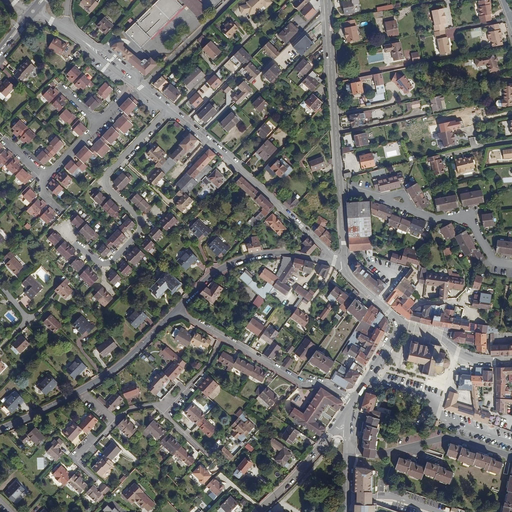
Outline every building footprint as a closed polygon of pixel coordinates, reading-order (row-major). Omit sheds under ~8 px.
[(82,0),(81,2),(92,11),(98,3),(94,0),(82,0)] [(159,0),(126,33),(130,37),(141,48),(183,7),(178,2),(179,0),(180,0),(198,17),(206,9),(198,0),(159,0)] [(248,13),(257,12),(259,11),(264,6),(266,8),(272,3),(269,0),(251,0),(249,2),(247,3),(247,5),(240,6),(241,14),(248,13)] [(297,0),(298,1),(294,5),(300,11),(310,0),(297,0)] [(354,12),(351,0),(342,2),(344,14),(354,12)] [(479,17),(481,23),(492,20),(491,15),(492,14),(491,7),(490,5),(492,5),(490,0),(487,0),(479,1),(480,7),(479,7),(481,17),(479,17)] [(308,20),(316,11),(309,5),(302,13),(308,20)] [(433,32),(443,30),(444,30),(443,23),(445,23),(444,19),(445,19),(443,12),(442,8),(431,10),(433,25),(432,25),(433,32)] [(383,11),(377,12),(371,13),(372,19),(374,19),(384,17),(383,11)] [(114,25),(104,17),(97,26),(106,34),(114,25)] [(359,40),(354,20),(345,22),(346,27),(344,28),(345,32),(344,33),(346,39),(346,38),(347,42),(359,40)] [(231,21),(228,24),(229,24),(229,25),(225,28),(223,31),(228,37),(235,31),(239,28),(232,21),(231,21)] [(392,21),(386,22),(388,30),(387,30),(388,35),(393,34),(393,35),(398,34),(396,22),(393,22),(392,21)] [(299,30),(291,23),(279,36),(286,43),(299,30)] [(498,24),(486,27),(489,42),(491,42),(492,47),(502,46),(501,40),(500,35),(501,35),(500,30),(499,31),(498,24)] [(482,28),(470,29),(471,37),(483,36),(482,28)] [(433,32),(432,32),(434,39),(435,39),(439,55),(449,54),(448,48),(447,42),(446,42),(445,37),(444,38),(443,30),(433,32)] [(311,31),(305,35),(313,44),(317,40),(311,31)] [(292,48),(301,56),(313,44),(305,35),(292,48)] [(48,48),(61,56),(67,45),(54,38),(48,48)] [(221,52),(211,41),(203,49),(213,60),(221,52)] [(110,49),(126,62),(132,54),(123,46),(123,42),(116,43),(110,49)] [(280,53),(269,42),(262,49),(273,60),(280,53)] [(403,58),(400,42),(384,45),(386,52),(392,51),(394,60),(403,58)] [(241,48),(234,55),(242,63),(243,62),(246,65),(252,59),(241,48)] [(143,64),(132,54),(126,62),(144,77),(157,65),(150,57),(143,64)] [(496,62),(494,57),(493,54),(485,55),(485,56),(475,58),(476,67),(487,65),(490,73),(499,69),(496,62)] [(312,67),(304,59),(295,69),(303,76),(312,67)] [(18,72),(14,75),(21,82),(35,67),(27,60),(17,71),(18,72)] [(261,73),(250,62),(243,69),(250,76),(246,79),(250,84),(261,73)] [(282,71),(275,64),(263,75),(271,82),(272,81),(273,82),(275,79),(275,78),(279,74),(280,75),(282,73),(282,72),(282,71)] [(72,83),(81,73),(74,66),(67,74),(69,77),(71,78),(69,80),(72,83)] [(204,75),(197,68),(182,82),(190,90),(204,75)] [(312,72),(302,83),(312,92),(322,81),(312,72)] [(381,73),(351,79),(352,83),(351,84),(353,91),(353,94),(363,92),(361,80),(374,77),(376,86),(384,84),(381,73)] [(397,87),(399,86),(401,90),(405,95),(406,95),(408,95),(409,94),(410,92),(413,89),(405,77),(403,78),(396,74),(392,81),(395,84),(397,87)] [(89,85),(91,82),(84,75),(75,85),(77,87),(79,86),(81,88),(83,90),(89,85)] [(222,82),(215,75),(208,83),(215,90),(222,82)] [(154,84),(160,90),(167,83),(164,80),(165,79),(162,76),(154,84)] [(0,85),(0,91),(1,92),(6,97),(15,87),(7,79),(2,84),(1,84),(0,85)] [(252,90),(243,81),(237,87),(241,91),(237,96),(235,94),(231,99),(237,105),(252,90)] [(100,90),(106,96),(113,90),(105,83),(99,89),(100,90)] [(511,83),(509,84),(509,86),(504,86),(504,100),(502,100),(502,106),(511,106),(511,100),(511,99),(511,83)] [(163,93),(173,102),(180,93),(173,87),(170,84),(163,93)] [(229,86),(224,92),(229,96),(234,91),(229,86)] [(43,96),(50,103),(59,93),(57,90),(55,92),(52,90),(50,88),(43,96)] [(106,96),(100,90),(97,93),(105,100),(107,97),(106,96)] [(204,101),(196,92),(189,101),(196,108),(204,101)] [(52,105),(59,112),(67,104),(64,101),(62,100),(64,98),(61,95),(52,105)] [(93,98),(99,104),(100,104),(102,102),(95,95),(93,98)] [(304,101),(300,105),(304,108),(306,106),(311,110),(312,108),(315,111),(320,105),(322,103),(313,95),(306,103),(304,101)] [(443,95),(430,98),(431,103),(431,106),(432,106),(433,111),(442,109),(441,101),(444,100),(443,95)] [(99,104),(93,98),(92,97),(85,104),(92,111),(99,104)] [(268,105),(260,97),(253,105),(260,112),(268,105)] [(136,104),(130,99),(129,98),(124,103),(132,111),(137,106),(136,104)] [(420,107),(419,100),(411,102),(412,108),(413,109),(420,107)] [(125,113),(128,116),(132,111),(124,103),(119,108),(120,108),(125,113)] [(216,111),(209,104),(198,116),(205,122),(216,111)] [(268,113),(271,116),(277,109),(274,107),(268,113)] [(67,122),(73,116),(66,109),(59,117),(66,123),(67,122)] [(239,121),(231,113),(220,125),(227,132),(239,121)] [(352,123),(353,127),(364,125),(363,119),(365,118),(364,113),(351,116),(351,120),(351,123),(352,123)] [(73,116),(67,122),(69,124),(76,117),(74,115),(73,116)] [(133,125),(129,121),(123,115),(119,120),(129,129),(133,125)] [(20,134),(27,127),(20,120),(12,128),(14,130),(16,132),(14,134),(17,137),(20,134)] [(74,129),(80,123),(81,122),(79,120),(71,127),(74,129)] [(124,134),(129,129),(119,120),(114,124),(120,130),(124,134)] [(80,123),(74,129),(73,130),(80,137),(87,129),(80,123)] [(264,123),(257,131),(260,133),(263,136),(262,137),(264,139),(272,131),(264,123)] [(112,127),(118,132),(120,130),(114,124),(112,127)] [(29,129),(27,127),(20,134),(22,136),(29,129)] [(118,132),(112,127),(107,131),(115,139),(120,135),(118,132)] [(36,136),(29,129),(22,136),(20,139),(23,142),(24,140),(26,142),(28,144),(36,136)] [(102,137),(108,143),(110,145),(115,139),(107,131),(102,137)] [(179,146),(186,152),(190,148),(194,143),(197,140),(187,131),(183,135),(185,138),(178,145),(179,146)] [(453,135),(452,131),(439,133),(441,142),(443,141),(444,148),(455,145),(454,140),(456,140),(455,135),(453,135)] [(366,133),(355,136),(357,147),(369,144),(366,133)] [(346,144),(353,142),(350,134),(344,137),(346,144)] [(51,144),(57,150),(63,143),(56,137),(50,143),(51,144)] [(108,143),(102,137),(100,139),(106,145),(108,143)] [(470,145),(479,144),(478,137),(469,138),(470,145)] [(106,145),(100,139),(96,143),(106,153),(110,148),(106,145)] [(266,140),(256,152),(265,161),(276,149),(266,140)] [(106,153),(96,143),(92,147),(98,154),(102,157),(106,153)] [(57,150),(51,144),(46,149),(53,156),(58,151),(57,150)] [(166,154),(156,144),(146,154),(156,164),(162,158),(166,154)] [(93,154),(89,150),(84,146),(80,151),(88,159),(93,154)] [(186,152),(179,146),(169,157),(175,163),(186,152)] [(89,150),(93,154),(95,156),(98,154),(92,147),(89,150)] [(44,151),(50,158),(51,158),(53,156),(46,149),(44,151)] [(511,149),(503,151),(504,158),(511,157),(511,149)] [(0,154),(0,161),(4,165),(13,155),(10,152),(8,154),(7,152),(4,150),(0,154)] [(216,155),(209,150),(187,173),(198,183),(212,168),(207,164),(216,155)] [(50,158),(44,151),(43,151),(36,158),(43,165),(50,158)] [(80,160),(84,163),(88,159),(80,151),(75,156),(80,160)] [(374,166),(371,154),(359,157),(362,169),(374,166)] [(440,159),(438,155),(427,158),(428,162),(431,161),(435,175),(444,173),(443,169),(442,165),(441,159),(440,159)] [(18,160),(15,157),(6,167),(13,174),(15,172),(19,167),(21,166),(18,163),(16,162),(18,160)] [(175,163),(169,157),(166,161),(158,169),(164,175),(175,163)] [(326,166),(322,157),(309,163),(313,171),(326,166)] [(462,158),(456,159),(458,172),(465,171),(464,169),(475,167),(473,157),(466,159),(462,159),(462,158)] [(156,164),(153,167),(157,170),(147,180),(154,186),(162,177),(164,175),(158,169),(166,161),(162,158),(156,164)] [(275,158),(265,169),(274,177),(276,174),(283,180),(286,177),(291,171),(288,168),(286,169),(275,158)] [(78,168),(75,165),(71,160),(65,167),(72,174),(78,168)] [(84,163),(80,160),(78,162),(85,169),(87,167),(84,163)] [(75,165),(78,168),(83,172),(85,169),(78,162),(75,165)] [(23,182),(29,176),(22,169),(17,174),(15,176),(22,182),(23,182)] [(221,179),(223,176),(216,169),(208,178),(218,188),(224,182),(221,179)] [(65,186),(72,179),(64,172),(62,174),(60,176),(58,174),(55,177),(65,186)] [(380,188),(380,190),(385,189),(385,191),(396,188),(396,186),(400,185),(400,183),(404,182),(401,172),(397,173),(398,175),(378,180),(377,179),(373,180),(375,189),(380,188)] [(118,178),(126,185),(130,181),(125,175),(122,173),(118,178)] [(198,183),(187,173),(180,180),(191,191),(198,183)] [(29,176),(23,182),(25,184),(32,177),(30,175),(29,176)] [(256,191),(241,176),(235,183),(251,197),(256,191)] [(411,182),(406,185),(411,193),(409,194),(415,203),(416,202),(419,207),(420,206),(422,209),(430,204),(428,200),(427,201),(416,183),(417,183),(415,179),(414,180),(413,177),(409,179),(411,182)] [(121,191),(126,185),(118,178),(113,183),(116,185),(121,191)] [(48,188),(52,191),(56,196),(63,189),(53,179),(51,182),(53,184),(51,186),(48,188)] [(191,191),(180,180),(176,185),(181,189),(187,195),(191,191)] [(282,181),(271,192),(276,196),(285,187),(283,185),(285,182),(282,181)] [(121,191),(116,185),(113,188),(118,194),(121,191)] [(24,195),(30,189),(31,188),(28,186),(21,193),(24,195)] [(232,194),(225,187),(220,192),(227,199),(232,194)] [(30,189),(24,195),(23,196),(30,203),(37,196),(30,189)] [(193,200),(187,195),(181,189),(176,194),(181,198),(176,204),(176,207),(182,213),(193,200)] [(463,206),(468,205),(470,205),(470,206),(477,205),(477,203),(479,203),(484,202),(482,190),(460,194),(463,206)] [(256,191),(251,197),(255,200),(260,194),(256,191)] [(97,195),(92,199),(99,206),(103,201),(105,199),(99,193),(97,195)] [(136,194),(131,199),(130,201),(136,207),(142,200),(136,194)] [(260,194),(255,200),(264,209),(255,218),(253,217),(248,221),(254,228),(274,207),(260,194)] [(291,195),(283,203),(291,211),(299,203),(297,201),(297,200),(294,197),(293,197),(291,195)] [(437,211),(442,210),(444,209),(445,211),(452,210),(451,208),(454,208),(458,207),(456,195),(435,200),(437,211)] [(40,202),(38,200),(30,208),(37,214),(46,204),(44,202),(42,204),(40,202)] [(105,203),(101,208),(106,213),(113,205),(108,200),(105,203)] [(144,211),(148,206),(142,200),(136,207),(142,213),(144,211)] [(351,202),(347,202),(350,251),(367,250),(367,256),(373,256),(373,250),(369,201),(351,202)] [(376,204),(371,202),(371,214),(389,221),(387,224),(407,233),(409,229),(422,234),(426,223),(420,220),(420,221),(413,219),(412,222),(405,219),(405,217),(399,215),(398,216),(392,213),(393,210),(387,208),(387,207),(381,204),(380,205),(376,203),(376,204)] [(111,218),(115,213),(118,210),(113,205),(106,213),(111,218)] [(49,207),(40,217),(47,224),(55,216),(52,213),(51,212),(52,210),(49,207)] [(321,212),(319,216),(327,221),(329,217),(321,212)] [(164,218),(173,227),(178,221),(170,213),(164,218)] [(486,215),(485,213),(482,214),(483,227),(494,225),(493,214),(488,215),(486,215)] [(281,224),(272,214),(265,220),(274,230),(279,235),(286,229),(281,224)] [(78,215),(73,220),(72,222),(78,228),(79,226),(84,221),(78,215)] [(316,223),(320,225),(323,228),(326,224),(327,222),(327,221),(319,216),(316,223)] [(122,225),(127,229),(129,231),(136,224),(129,217),(122,225)] [(168,232),(173,227),(164,218),(159,223),(168,232)] [(204,232),(207,235),(212,230),(209,227),(208,229),(198,219),(189,228),(199,238),(203,234),(204,232)] [(86,223),(82,228),(79,232),(84,236),(92,228),(86,223)] [(311,229),(314,232),(320,225),(316,223),(312,227),(311,229)] [(447,241),(455,237),(456,236),(453,229),(454,229),(451,223),(440,229),(447,241)] [(314,232),(329,246),(335,241),(338,243),(338,237),(335,239),(327,231),(323,228),(320,225),(314,232)] [(156,241),(164,233),(156,226),(151,231),(152,231),(150,234),(156,241)] [(92,238),(97,233),(92,228),(84,236),(89,241),(92,238)] [(263,239),(258,228),(255,229),(260,240),(263,239)] [(123,234),(118,229),(113,234),(121,242),(125,237),(123,234)] [(456,236),(455,237),(465,256),(468,254),(475,266),(485,260),(482,254),(481,255),(478,249),(476,250),(473,245),(472,244),(474,242),(471,237),(469,237),(468,235),(465,231),(456,236)] [(55,246),(62,238),(58,233),(56,234),(54,232),(47,238),(55,246)] [(317,246),(301,232),(298,235),(302,238),(304,240),(302,243),(305,246),(299,252),(309,254),(317,246)] [(108,240),(113,244),(116,247),(121,242),(113,234),(108,240)] [(259,245),(258,236),(251,237),(252,243),(246,244),(248,253),(262,250),(261,245),(259,245)] [(223,250),(226,252),(231,248),(228,245),(226,246),(216,237),(208,246),(218,256),(222,252),(223,250)] [(148,253),(155,245),(148,238),(143,242),(144,243),(141,246),(148,253)] [(56,249),(62,255),(70,247),(65,241),(56,249)] [(496,252),(501,253),(503,253),(503,255),(510,256),(510,254),(511,254),(511,242),(498,241),(496,252)] [(109,249),(104,244),(98,251),(105,257),(111,250),(109,249)] [(70,247),(62,255),(67,260),(76,251),(71,246),(70,247)] [(131,252),(140,261),(145,255),(137,247),(131,252)] [(393,253),(390,262),(399,264),(405,266),(406,261),(419,265),(420,265),(417,256),(415,255),(409,253),(411,249),(405,247),(402,256),(400,255),(393,253)] [(177,262),(186,270),(197,258),(189,249),(177,262)] [(9,260),(7,262),(5,264),(15,275),(23,267),(13,257),(15,255),(11,250),(4,257),(7,260),(8,259),(9,260)] [(135,266),(140,261),(131,252),(126,257),(135,266)] [(268,282),(273,286),(293,258),(284,257),(283,260),(281,264),(282,265),(276,276),(265,268),(259,276),(268,282)] [(70,265),(78,272),(85,265),(80,260),(79,261),(76,258),(70,265)] [(302,269),(304,260),(293,258),(273,286),(273,287),(286,296),(288,293),(291,288),(285,284),(293,272),(296,273),(298,268),(302,269)] [(302,271),(311,274),(313,262),(304,260),(302,269),(302,271)] [(125,277),(133,269),(125,262),(120,267),(121,268),(119,271),(125,277)] [(316,274),(321,276),(323,272),(328,274),(330,267),(321,264),(316,274)] [(356,269),(352,273),(358,279),(366,270),(360,265),(356,269)] [(79,276),(85,281),(93,272),(88,267),(79,276)] [(366,270),(358,279),(379,295),(387,286),(367,269),(366,270)] [(448,270),(450,277),(448,288),(462,290),(464,279),(459,278),(460,275),(452,274),(451,269),(448,270)] [(114,285),(122,278),(114,270),(110,275),(110,276),(108,279),(114,285)] [(169,286),(173,290),(179,284),(164,270),(153,281),(156,284),(151,288),(159,296),(166,289),(169,286)] [(93,272),(85,281),(90,287),(98,278),(93,273),(93,272)] [(426,273),(421,272),(419,283),(425,284),(440,286),(439,300),(447,299),(448,288),(450,277),(427,273),(426,276),(425,275),(426,273)] [(273,286),(268,282),(263,289),(244,273),(239,278),(264,300),(267,295),(273,287),(273,286)] [(24,294),(31,300),(42,288),(30,275),(22,284),(28,290),(24,294)] [(484,278),(477,275),(473,288),(479,290),(484,278)] [(66,279),(55,290),(58,294),(59,293),(65,299),(73,291),(66,285),(69,283),(66,279)] [(404,279),(403,279),(399,283),(407,289),(412,293),(413,293),(416,288),(416,287),(412,284),(411,285),(410,284),(404,279)] [(399,283),(385,301),(391,306),(397,298),(399,296),(401,297),(407,289),(399,283)] [(210,290),(206,287),(200,294),(213,303),(223,289),(215,284),(210,290)] [(298,294),(302,288),(298,285),(294,291),(295,292),(294,294),(301,300),(303,297),(298,294)] [(337,299),(343,292),(336,286),(330,293),(337,299)] [(94,296),(99,301),(107,293),(107,292),(102,287),(94,296)] [(308,293),(308,292),(305,290),(302,288),(298,294),(303,297),(304,298),(308,293)] [(359,293),(355,289),(350,296),(355,299),(359,293)] [(412,293),(407,289),(401,297),(403,299),(401,301),(404,304),(409,297),(412,293)] [(348,296),(343,292),(337,299),(342,304),(339,307),(344,310),(349,304),(344,300),(346,299),(348,296)] [(107,293),(99,301),(105,307),(113,298),(107,293)] [(475,295),(472,307),(489,309),(491,295),(481,294),(481,296),(475,295)] [(250,308),(255,311),(263,300),(257,296),(249,307),(250,308)] [(399,303),(394,308),(403,316),(408,320),(413,312),(411,310),(409,308),(412,306),(415,303),(415,302),(409,297),(404,304),(402,306),(399,303)] [(397,298),(391,306),(394,308),(399,303),(401,301),(397,298)] [(362,306),(355,299),(350,305),(347,310),(360,321),(362,320),(368,309),(363,305),(362,306)] [(371,304),(368,309),(362,320),(366,322),(369,317),(374,319),(371,325),(377,328),(385,332),(387,328),(388,324),(387,320),(384,316),(379,311),(375,318),(372,315),(376,308),(371,304)] [(436,305),(432,325),(442,327),(445,314),(443,313),(444,310),(446,304),(440,306),(439,307),(436,305)] [(324,311),(319,317),(323,320),(332,308),(328,305),(326,308),(328,309),(326,312),(324,311)] [(424,306),(420,322),(427,324),(432,325),(436,305),(428,306),(424,306)] [(413,312),(408,320),(420,322),(424,306),(420,307),(416,310),(413,312)] [(135,328),(147,316),(138,307),(126,320),(135,328)] [(301,311),(296,309),(293,313),(290,317),(301,325),(307,316),(303,313),(303,312),(301,310),(301,311)] [(455,311),(446,309),(446,310),(445,314),(442,327),(451,328),(452,322),(453,322),(454,316),(455,311)] [(55,333),(58,330),(62,326),(51,315),(43,322),(55,333)] [(91,325),(81,316),(73,324),(83,334),(86,331),(88,333),(95,326),(93,324),(91,325)] [(452,322),(451,328),(460,329),(462,321),(456,319),(456,317),(454,316),(453,322),(452,322)] [(245,328),(257,336),(264,326),(252,318),(245,328)] [(366,322),(362,320),(360,321),(355,330),(370,339),(370,340),(378,343),(385,332),(377,328),(374,334),(368,331),(371,325),(366,322)] [(462,321),(460,329),(476,332),(487,334),(487,333),(491,333),(494,333),(499,333),(499,330),(496,329),(495,326),(488,326),(478,324),(478,325),(469,323),(470,322),(462,321)] [(266,330),(260,338),(266,342),(270,344),(278,333),(272,328),(269,332),(266,330)] [(174,340),(187,347),(190,343),(193,337),(187,333),(180,329),(174,340)] [(370,339),(355,330),(351,335),(363,343),(361,345),(366,348),(365,350),(360,347),(359,349),(361,350),(361,351),(370,357),(371,357),(378,343),(370,340),(370,339)] [(193,337),(190,343),(199,347),(200,345),(203,346),(207,340),(202,338),(199,336),(200,334),(196,332),(193,337)] [(466,333),(463,332),(451,332),(449,338),(459,343),(473,345),(473,339),(465,338),(466,333)] [(487,334),(476,332),(475,345),(477,346),(477,351),(487,352),(487,334)] [(12,345),(13,346),(19,352),(20,353),(29,343),(22,336),(12,345)] [(104,357),(117,346),(110,338),(97,349),(104,357)] [(304,360),(315,346),(306,339),(295,354),(304,360)] [(365,365),(370,357),(361,351),(361,350),(359,349),(353,344),(354,343),(350,340),(343,353),(346,355),(347,353),(356,358),(355,359),(365,365)] [(415,342),(411,341),(407,360),(424,364),(422,373),(428,375),(434,376),(435,372),(441,373),(443,367),(446,367),(449,366),(449,364),(449,361),(448,360),(444,359),(445,354),(439,352),(440,346),(429,343),(428,346),(418,344),(419,343),(415,342)] [(263,354),(271,360),(281,347),(273,342),(263,354)] [(290,354),(295,348),(290,344),(285,351),(290,354)] [(494,345),(491,345),(490,355),(492,355),(511,354),(511,345),(494,346),(494,345)] [(19,352),(13,346),(10,348),(17,355),(19,352)] [(177,360),(176,362),(178,364),(179,363),(182,359),(181,358),(170,348),(166,353),(173,360),(175,358),(177,360)] [(334,362),(317,351),(309,361),(327,373),(334,362)] [(233,367),(237,360),(223,352),(220,357),(223,359),(222,361),(226,363),(225,364),(232,368),(233,367)] [(288,356),(281,365),(287,369),(294,361),(288,356)] [(74,379),(79,374),(82,371),(82,372),(87,367),(78,358),(66,370),(74,379)] [(254,367),(238,358),(237,360),(233,367),(249,376),(249,375),(254,367)] [(172,381),(176,377),(174,377),(177,374),(178,375),(183,369),(181,367),(178,364),(176,362),(175,361),(164,373),(170,379),(172,381)] [(353,363),(350,368),(355,371),(358,366),(353,363)] [(255,365),(254,367),(249,375),(262,382),(267,374),(261,370),(258,369),(259,367),(255,365)] [(348,370),(341,365),(337,372),(345,377),(348,370)] [(350,368),(348,370),(345,377),(344,379),(354,385),(360,374),(355,371),(350,368)] [(497,368),(496,398),(505,398),(505,385),(505,375),(505,368),(497,368)] [(164,373),(162,371),(159,375),(158,374),(153,379),(154,381),(151,384),(150,383),(146,388),(155,396),(159,391),(163,386),(162,385),(165,381),(167,383),(170,379),(164,373)] [(482,376),(482,386),(492,387),(492,371),(482,371),(482,376)] [(345,377),(337,372),(332,380),(347,389),(352,387),(354,385),(344,379),(345,377)] [(53,387),(54,388),(59,383),(49,374),(37,386),(46,395),(51,390),(53,387)] [(471,385),(471,375),(456,375),(455,383),(457,383),(458,383),(458,389),(472,390),(471,385)] [(475,376),(471,375),(471,385),(477,386),(482,386),(482,376),(475,376)] [(202,382),(197,387),(199,388),(207,397),(219,385),(210,376),(203,383),(202,382)] [(136,383),(122,389),(125,399),(133,396),(140,393),(136,383)] [(259,396),(265,389),(260,385),(255,393),(259,396)] [(265,389),(259,396),(271,407),(278,398),(266,387),(265,389)] [(310,429),(320,437),(325,429),(315,422),(328,404),(338,411),(343,402),(322,388),(303,414),(295,408),(292,411),(289,416),(298,422),(309,430),(310,429)] [(371,394),(366,392),(361,412),(366,413),(365,415),(368,416),(379,419),(391,423),(392,420),(385,418),(386,414),(373,410),(378,392),(372,390),(371,394)] [(11,412),(16,408),(18,405),(19,406),(25,400),(16,391),(3,404),(11,412)] [(104,405),(112,412),(124,399),(116,391),(106,402),(104,405)] [(444,409),(474,418),(474,416),(475,408),(457,404),(459,395),(449,391),(444,409)] [(392,397),(383,394),(381,400),(390,403),(392,397)] [(100,396),(97,399),(104,405),(106,402),(100,396)] [(478,402),(473,402),(475,408),(474,416),(480,418),(480,420),(489,423),(491,414),(482,411),(482,410),(482,409),(479,408),(478,402)] [(496,403),(496,411),(507,414),(507,404),(496,403)] [(194,421),(197,424),(203,417),(205,416),(193,404),(185,413),(188,416),(191,418),(195,421),(194,421)] [(242,414),(244,412),(241,409),(236,415),(239,417),(242,414)] [(89,430),(95,424),(98,420),(91,413),(79,426),(83,430),(87,433),(89,430)] [(245,417),(242,414),(239,417),(235,422),(234,423),(237,426),(239,428),(238,428),(234,433),(239,437),(243,432),(244,433),(246,431),(249,433),(251,431),(252,431),(254,429),(254,428),(257,423),(250,417),(247,421),(243,419),(245,417)] [(379,419),(368,416),(365,425),(366,425),(365,430),(363,435),(363,438),(364,439),(363,447),(365,447),(374,449),(376,437),(375,436),(378,428),(376,428),(378,424),(379,419)] [(131,423),(125,417),(117,426),(129,438),(137,430),(133,426),(132,427),(129,425),(131,423)] [(203,417),(197,424),(200,427),(206,432),(205,433),(210,437),(217,430),(203,417)] [(165,431),(153,420),(144,430),(148,434),(150,433),(158,440),(165,431)] [(79,426),(75,422),(70,428),(67,431),(66,430),(63,433),(72,441),(83,430),(79,426)] [(290,444),(299,432),(290,425),(281,438),(290,444)] [(27,436),(25,434),(21,438),(26,443),(31,438),(37,444),(45,437),(35,428),(28,435),(27,436)] [(181,447),(182,446),(171,437),(170,438),(166,435),(160,442),(174,455),(174,454),(181,447)] [(285,446),(273,437),(270,443),(281,451),(283,448),(285,446)] [(57,461),(64,453),(58,448),(61,445),(57,441),(55,439),(52,442),(54,444),(53,446),(47,452),(57,461)] [(104,454),(111,461),(121,450),(113,442),(103,453),(104,454)] [(44,449),(47,452),(53,446),(51,444),(50,443),(44,449)] [(465,449),(462,447),(450,443),(446,454),(458,458),(457,460),(473,465),(473,463),(484,467),(484,469),(499,474),(502,463),(495,460),(495,459),(491,458),(488,456),(477,452),(476,454),(465,450),(465,449)] [(188,453),(181,447),(174,454),(181,460),(181,459),(189,466),(195,459),(192,457),(192,458),(187,453),(188,453)] [(374,449),(365,447),(363,457),(376,459),(377,449),(374,449)] [(283,466),(292,454),(283,448),(281,451),(275,460),(283,466)] [(222,454),(229,461),(233,457),(226,450),(222,454)] [(102,475),(114,463),(111,461),(104,454),(101,458),(102,459),(99,463),(97,462),(92,468),(97,473),(99,472),(102,475)] [(237,468),(244,473),(252,463),(246,458),(237,468)] [(414,464),(414,463),(411,462),(399,458),(395,468),(407,472),(407,474),(421,479),(423,473),(435,477),(434,478),(449,483),(453,473),(442,469),(442,467),(439,466),(427,462),(425,468),(414,464)] [(60,482),(64,485),(68,481),(71,477),(68,474),(68,473),(66,471),(66,470),(61,465),(53,474),(56,477),(55,478),(59,482),(60,482)] [(204,469),(201,466),(194,474),(199,479),(199,480),(201,482),(203,483),(204,483),(211,476),(208,473),(208,472),(205,468),(204,469)] [(244,473),(237,468),(233,473),(233,474),(238,479),(239,478),(244,473)] [(375,492),(376,471),(355,468),(355,492),(356,492),(372,493),(375,492)] [(78,478),(74,474),(71,477),(68,481),(80,493),(88,485),(82,479),(81,481),(78,478)] [(511,511),(511,474),(511,475),(510,475),(507,491),(508,491),(506,503),(505,502),(502,511),(511,511)] [(220,484),(214,478),(206,486),(216,496),(224,488),(224,486),(222,484),(220,484)] [(11,487),(9,488),(5,493),(13,501),(25,489),(16,480),(10,486),(11,487)] [(106,493),(110,489),(104,483),(100,488),(101,489),(99,491),(96,488),(97,487),(94,484),(87,491),(90,494),(89,495),(96,501),(97,500),(99,502),(104,496),(103,494),(105,493),(106,493)] [(144,508),(144,507),(146,505),(150,509),(155,504),(143,492),(144,491),(135,483),(124,494),(130,500),(133,497),(135,500),(144,508)] [(372,493),(356,492),(356,497),(356,504),(372,504),(372,496),(372,493)] [(235,509),(239,505),(231,496),(221,506),(226,511),(229,511),(232,509),(235,511),(237,510),(235,509)]
